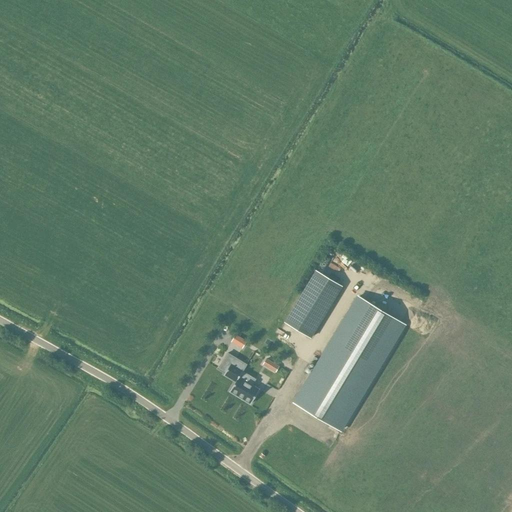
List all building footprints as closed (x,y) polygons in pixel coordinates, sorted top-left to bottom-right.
[(314,331),(340,289),(313,274),(288,317),(314,331)] [(404,324),(359,296),(294,403),(340,430),(404,324)] [(242,347),(246,340),(235,333),(231,341),(242,347)] [(228,353),(218,368),(225,372),(224,374),(236,381),(230,391),(251,403),(259,390),(252,385),(256,379),(242,371),(247,364),(228,353)] [(265,357),(262,368),(276,372),(279,361),(265,357)]
